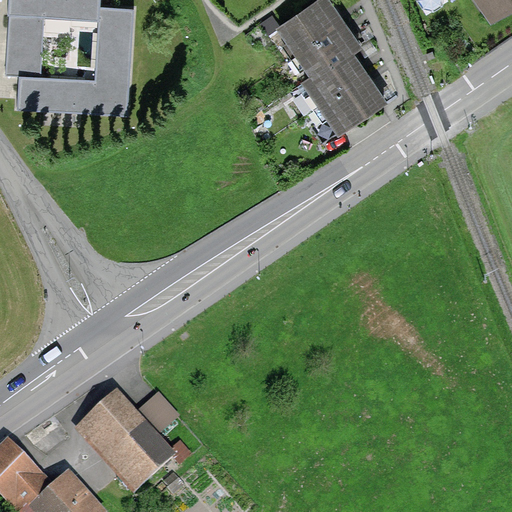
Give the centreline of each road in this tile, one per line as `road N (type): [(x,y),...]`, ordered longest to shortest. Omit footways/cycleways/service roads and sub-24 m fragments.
road 1 (secondary): [(511,63),(110,334)]
road 2 (residential): [(0,150),(110,334)]
road 3 (secondary): [(110,334),(0,413)]
